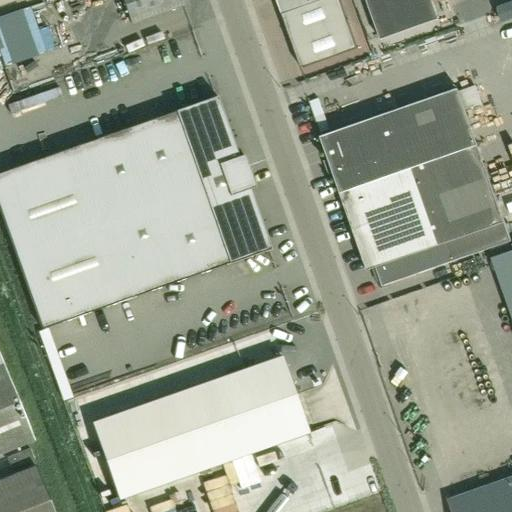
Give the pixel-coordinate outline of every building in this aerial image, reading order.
[(186,0),(122,0),(131,24),(188,4),(186,0)] [(358,48),(340,0),(276,0),(301,70),(358,48)] [(438,20),(431,0),(367,0),(382,40),(438,20)] [(459,89),(321,138),(367,271),(376,268),(382,287),(450,263),(511,242),(459,89)] [(0,211),(42,331),(269,251),(269,252),(271,251),(251,189),(255,188),(243,156),(238,158),(216,96),(215,97),(215,98),(0,174),(0,211)] [(0,454),(34,440),(0,355),(0,454)] [(308,434),(281,357),(91,424),(118,500),(308,434)] [(53,511),(35,466),(0,480),(0,511),(53,511)] [(511,511),(511,477),(449,499),(453,511),(511,511)]
